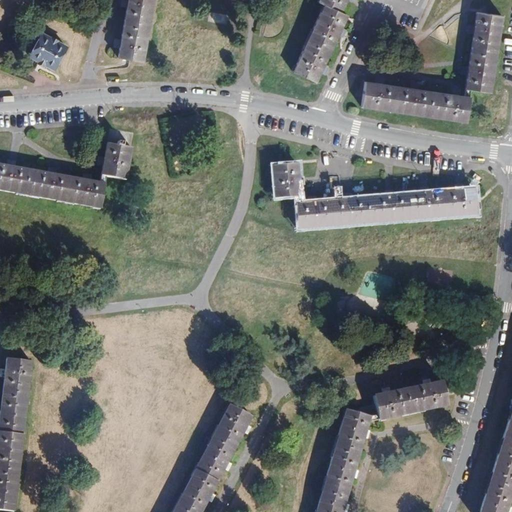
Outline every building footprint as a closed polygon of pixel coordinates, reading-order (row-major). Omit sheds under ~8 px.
[(126,0),(126,4),(124,11),(118,45),(117,53),(115,67),(129,69),(131,62),(138,63),(148,0),(126,0)] [(310,81),(314,73),(318,65),(333,33),(336,27),(342,14),(335,10),(339,0),(315,0),(315,1),(320,4),(289,70),(310,81)] [(408,86),(381,83),(373,82),(362,81),(358,106),(461,120),(465,89),(485,92),(495,12),(472,9),(471,12),(470,23),(469,30),(464,63),(463,73),(461,93),(455,92),(449,91),(417,87),(408,86)] [(336,27),(333,33),(339,36),(342,30),(336,27)] [(72,50),(45,35),(32,59),(58,74),(64,64),(72,50)] [(318,65),(314,73),(321,77),(325,68),(318,65)] [(100,156),(99,164),(95,182),(88,181),(81,180),(52,174),(45,173),(11,167),(5,166),(0,164),(0,190),(97,208),(104,177),(121,179),(128,148),(103,143),(100,156)] [(317,201),(309,202),(299,203),(297,181),(296,175),(295,163),(269,165),(271,197),(291,196),(294,228),(473,215),(470,189),(463,190),(455,191),(429,193),(422,193),(392,195),(385,196),(351,199),(342,199),(317,201)] [(0,511),(5,511),(9,511),(28,361),(4,358),(3,368),(2,376),(0,392),(0,511)] [(339,511),(341,505),(350,476),(352,468),(361,438),(363,429),(365,421),(444,406),(439,382),(429,383),(421,385),(388,391),(380,393),(370,395),(371,405),(355,407),(353,414),(343,411),(313,511),(339,511)] [(511,403),(476,511),(502,511),(503,509),(506,500),(511,482),(511,403)] [(198,511),(204,502),(208,495),(222,469),(226,463),(240,436),(245,426),(249,419),(227,406),(169,511),(198,511)] [(250,429),(245,426),(240,436),(245,439),(250,429)] [(363,429),(361,438),(366,439),(369,431),(363,429)] [(231,466),(226,463),(222,469),(227,472),(231,466)] [(352,468),(350,476),(355,477),(358,471),(352,468)] [(208,495),(204,502),(209,504),(213,497),(208,495)] [(511,501),(506,500),(503,509),(510,511),(511,505),(511,501)]
